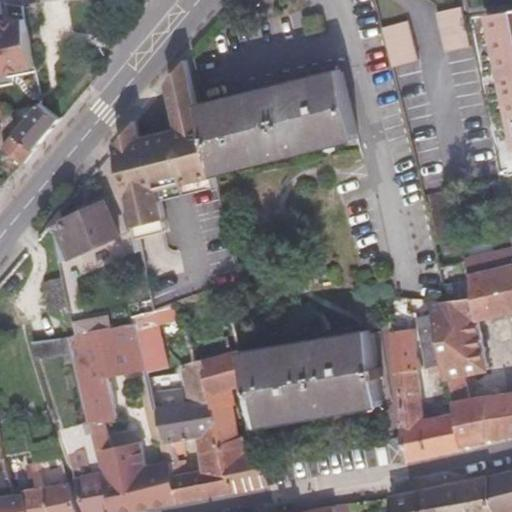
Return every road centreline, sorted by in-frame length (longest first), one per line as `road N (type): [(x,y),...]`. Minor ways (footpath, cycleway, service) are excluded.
road 1 (unclassified): [(194,511),(511,451)]
road 2 (secondary): [(198,0),(0,236)]
